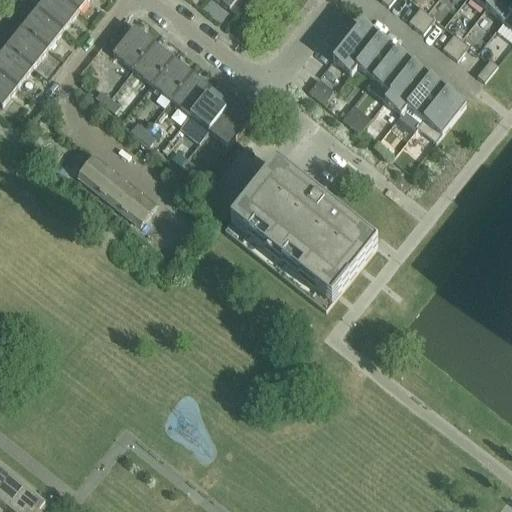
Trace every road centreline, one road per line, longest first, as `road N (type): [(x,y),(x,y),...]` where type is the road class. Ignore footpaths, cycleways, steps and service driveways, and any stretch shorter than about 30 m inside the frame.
road 1 (residential): [(151,0),(267,92),(340,0)]
road 2 (residential): [(353,0),(471,95)]
road 3 (residential): [(52,98),(132,0)]
